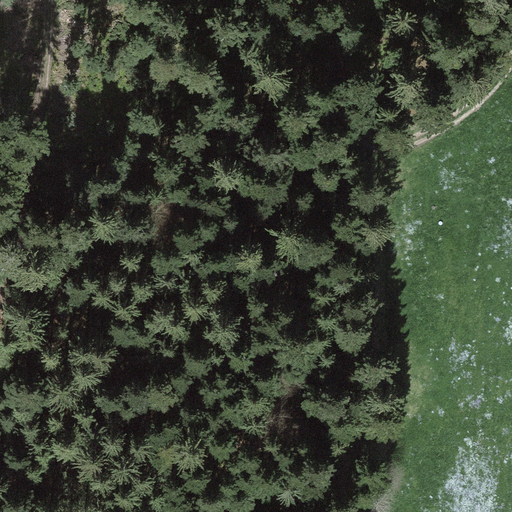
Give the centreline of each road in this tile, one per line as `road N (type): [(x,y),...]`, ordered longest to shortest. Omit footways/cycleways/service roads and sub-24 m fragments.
road 1 (track): [(368,142),(374,487),(367,511)]
road 2 (track): [(0,294),(40,153),(47,0)]
road 3 (track): [(511,58),(459,123),(370,150)]
road 4 (track): [(304,0),(357,98),(370,150)]
